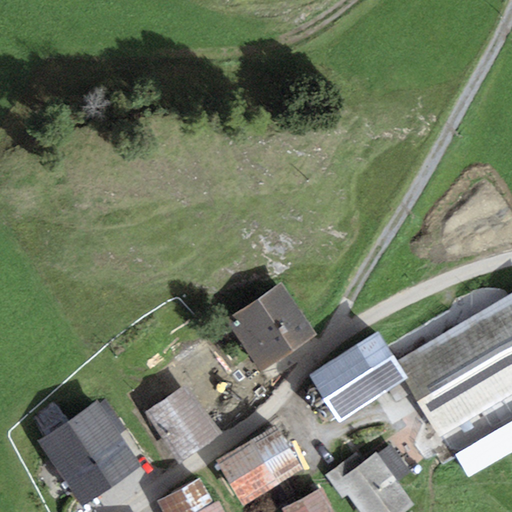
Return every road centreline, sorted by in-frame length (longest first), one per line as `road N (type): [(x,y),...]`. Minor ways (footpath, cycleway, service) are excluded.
road 1 (unclassified): [(511,258),(438,283),(332,340),(237,433),(125,511)]
road 2 (track): [(332,340),(511,2)]
road 3 (track): [(359,0),(305,40),(233,65),(90,72)]
